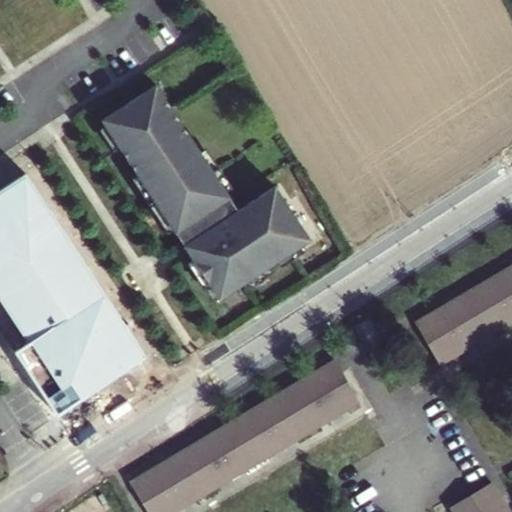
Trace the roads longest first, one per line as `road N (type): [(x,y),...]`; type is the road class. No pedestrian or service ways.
road 1 (residential): [(511,182),(8,511)]
road 2 (unknown): [(419,483),(407,413),(311,312)]
